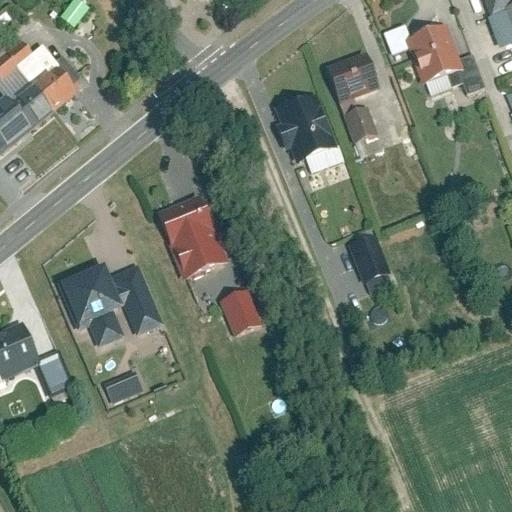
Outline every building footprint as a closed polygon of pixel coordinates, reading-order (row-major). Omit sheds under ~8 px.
[(511,0),(481,0),(491,23),(486,24),(498,55),(511,48),(511,0)] [(77,30),(86,7),(71,1),(62,24),(77,30)] [(444,29),(411,41),(406,29),(383,37),(391,59),(407,53),(421,90),(461,74),(444,29)] [(18,51),(0,64),(0,81),(15,71),(28,90),(14,101),(10,96),(0,102),(0,148),(73,96),(57,73),(42,84),(18,51)] [(363,58),(324,74),(355,149),(378,140),(361,99),(377,93),(363,58)] [(343,167),(316,98),(274,114),(296,170),(307,166),(312,179),(343,167)] [(212,232),(199,201),(155,220),(183,286),(218,271),(203,236),(212,232)] [(369,298),(393,289),(373,233),(348,241),(369,298)] [(62,283),(80,325),(121,308),(103,266),(62,283)] [(240,297),(219,306),(233,340),(255,331),(240,297)] [(22,327),(0,336),(0,382),(38,366),(22,327)] [(105,391),(110,408),(141,399),(136,382),(105,391)]
